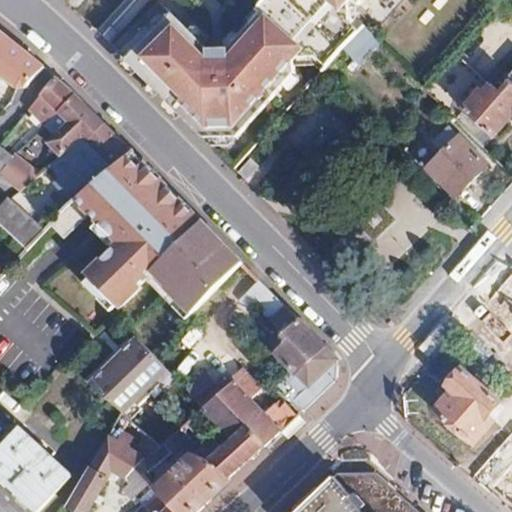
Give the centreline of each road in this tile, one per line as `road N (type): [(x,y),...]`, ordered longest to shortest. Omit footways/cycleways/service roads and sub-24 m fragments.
road 1 (tertiary): [(389,369),(74,48),(15,0)]
road 2 (tertiary): [(389,369),(511,231)]
road 3 (tertiary): [(357,403),(486,511)]
